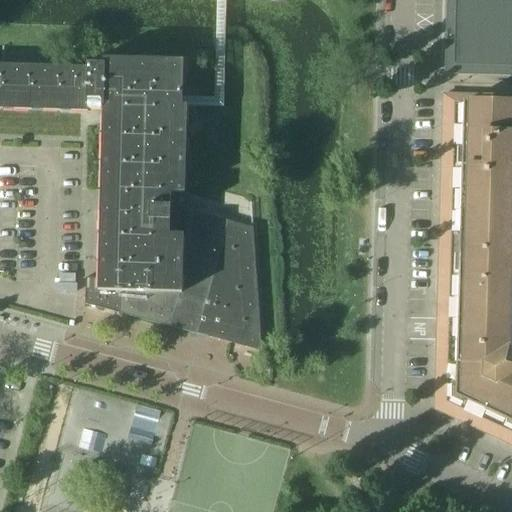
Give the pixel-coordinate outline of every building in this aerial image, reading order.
[(511,68),(511,0),(454,0),(453,67),(511,68)] [(260,353),(253,230),(190,212),(190,194),(184,194),(186,107),(181,107),(182,62),(101,60),(101,66),(85,65),(85,69),(0,66),(0,110),(86,112),(87,107),(101,107),(97,279),(83,279),(85,305),(232,345),(260,353)] [(511,97),(442,95),(442,102),(433,396),(445,416),(511,446),(511,97)] [(136,405),(131,435),(154,440),(160,409),(136,405)] [(119,483),(122,471),(99,464),(95,477),(119,483)]
